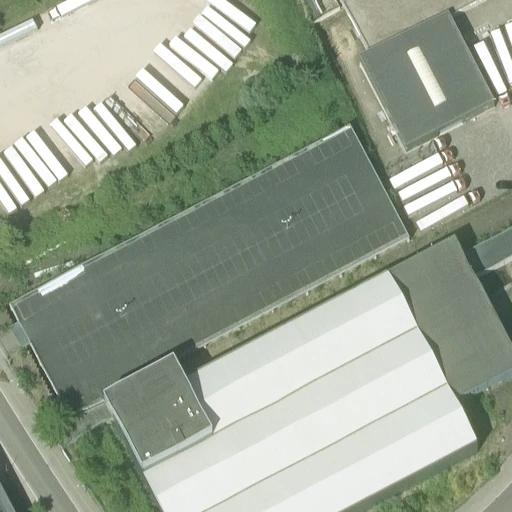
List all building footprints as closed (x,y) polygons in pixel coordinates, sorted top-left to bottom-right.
[(339,0),(371,61),(488,0),(339,0)] [(410,157),(496,114),(450,24),(364,68),(410,157)] [(7,182),(0,186),(0,200),(9,214),(39,194),(33,185),(16,195),(7,182)] [(266,242),(250,207),(263,197),(257,184),(211,203),(181,228),(185,227),(194,237),(190,241),(192,245),(206,261),(199,264),(209,276),(235,265),(241,272),(247,267),(265,289),(250,255),(266,242)] [(159,511),(366,511),(477,454),(455,410),(511,380),(511,355),(455,247),(184,389),(176,375),(106,411),(114,426),(159,511)] [(0,511),(10,511),(0,492),(0,511)]
